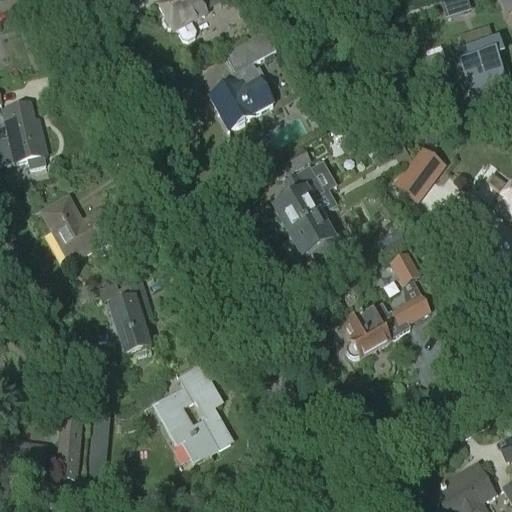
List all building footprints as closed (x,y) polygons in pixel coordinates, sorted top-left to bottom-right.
[(177,0),(159,11),(165,22),(164,26),(168,32),(172,32),(173,35),(177,34),(183,44),(188,45),(195,41),(196,36),(190,26),(205,17),(200,8),(214,0),(177,0)] [(351,12),(355,0),(334,0),(333,5),(351,12)] [(469,14),(465,2),(442,10),(446,21),(469,14)] [(466,68),(460,70),(464,80),(463,80),(465,86),(465,85),(469,96),(472,95),(473,95),(483,92),(484,96),(490,94),(511,88),(504,69),(499,71),(495,60),(502,58),(498,45),(492,46),(487,32),(467,39),(461,41),(464,52),(465,55),(462,56),(466,68)] [(209,102),(210,103),(211,102),(219,116),(218,117),(218,118),(224,115),(233,131),(227,135),(228,136),(235,131),(239,133),(246,129),(247,125),(265,115),(265,114),(273,110),(260,85),(265,83),(259,73),(256,75),(252,68),(276,55),(265,36),(224,59),(234,78),(220,86),(220,88),(221,87),(225,93),(209,102)] [(0,144),(0,170),(15,167),(26,165),(29,175),(45,171),(43,161),(46,160),(39,129),(34,130),(29,109),(3,115),(9,142),(0,144)] [(401,173),(412,167),(405,154),(394,161),(401,173)] [(273,171),(280,184),(309,168),(302,155),(273,171)] [(412,168),(432,184),(443,171),(422,155),(412,168)] [(342,174),(336,163),(324,170),(323,167),(286,188),(295,202),(275,214),(281,226),(280,229),(284,236),(287,236),(289,239),(336,211),(334,208),(335,207),(330,199),(330,200),(327,196),(336,191),(330,181),(342,174)] [(496,213),(511,225),(511,191),(510,195),(492,181),(478,198),(496,212),(496,213)] [(42,218),(70,268),(115,243),(101,217),(82,228),(68,204),(42,218)] [(320,221),(289,239),(290,241),(289,244),(293,251),(296,251),(303,264),(314,257),(321,269),(344,256),(337,243),(333,245),(320,221)] [(385,265),(400,294),(417,285),(402,257),(385,265)] [(141,325),(151,321),(141,289),(118,296),(116,288),(103,293),(106,304),(119,300),(121,308),(109,312),(124,362),(150,354),(141,325)] [(347,352),(346,357),(349,361),(353,363),(359,362),(360,364),(391,346),(390,344),(403,337),(400,333),(407,329),(429,316),(420,301),(391,318),(388,320),(382,310),(349,328),(357,343),(350,347),(351,348),(347,352)] [(211,414),(220,409),(199,373),(179,384),(185,394),(155,412),(178,451),(183,448),(192,465),(217,451),(219,454),(230,448),(211,414)] [(87,431),(82,485),(101,486),(107,419),(87,431)] [(62,446),(57,501),(74,503),(79,447),(62,446)] [(0,477),(42,483),(46,453),(15,449),(14,453),(0,451),(0,477)] [(482,511),(481,509),(495,501),(477,469),(442,489),(443,492),(441,493),(442,495),(430,503),(435,511),(482,511)] [(511,486),(503,492),(511,507),(511,486)]
